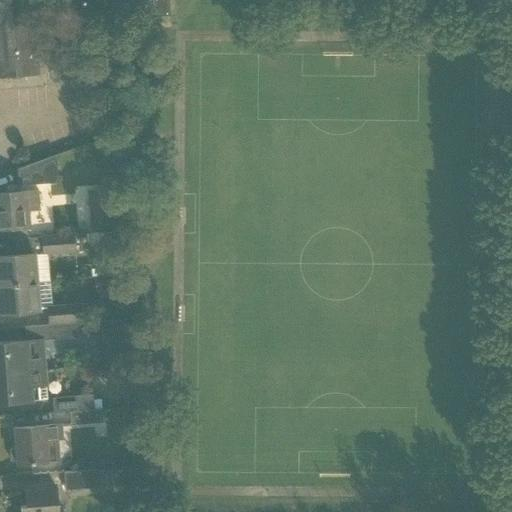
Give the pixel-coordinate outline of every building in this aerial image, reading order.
[(0,0),(0,78),(39,75),(37,52),(34,52),(29,0),(0,0)] [(130,0),(134,36),(153,34),(149,0),(130,0)] [(151,0),(153,17),(169,16),(168,0),(151,0)] [(17,169),(19,186),(59,182),(56,155),(17,169)] [(40,211),(38,190),(0,193),(0,228),(6,228),(7,240),(28,239),(26,212),(40,211)] [(111,215),(90,216),(91,229),(112,228),(111,215)] [(73,234),(42,237),(44,253),(44,254),(46,254),(75,251),(94,250),(113,248),(114,248),(112,231),(73,234)] [(0,284),(36,282),(34,254),(0,256),(0,284)] [(36,282),(0,284),(0,312),(38,310),(36,282)] [(70,321),(81,320),(79,303),(48,306),(49,323),(70,321)] [(81,320),(70,321),(71,337),(88,336),(87,320),(81,321),(81,320)] [(0,372),(40,370),(39,356),(43,355),(42,340),(0,342),(0,372)] [(40,370),(0,372),(0,403),(31,401),(31,400),(47,399),(44,370),(40,370)] [(70,411),(94,409),(93,394),(53,397),(54,413),(70,411)] [(101,408),(94,409),(70,411),(72,425),(102,422),(101,408)] [(14,429),(15,447),(10,450),(10,461),(17,462),(17,464),(45,462),(59,462),(57,439),(62,439),(61,425),(14,429)] [(110,470),(96,471),(96,470),(63,473),(65,491),(111,487),(110,470)] [(56,511),(55,485),(24,487),(25,506),(20,506),(20,511),(56,511)]
